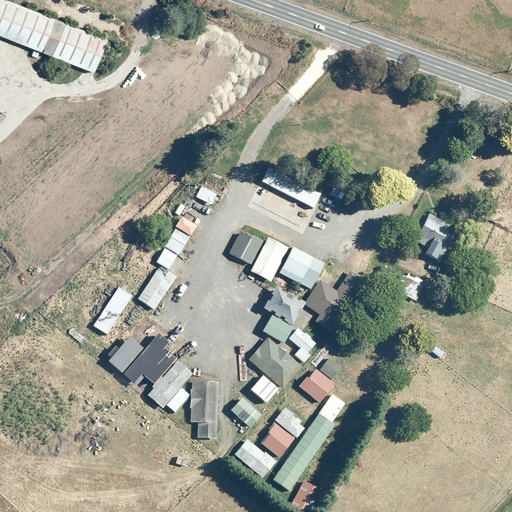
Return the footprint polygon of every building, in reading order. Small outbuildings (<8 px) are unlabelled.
[(2,0),(0,0),(0,36),(20,44),(94,72),(106,38),(2,0)] [(318,194),(269,167),(261,181),(310,209),(318,194)] [(348,202),(357,183),(338,173),(329,193),(348,202)] [(199,186),(193,197),(211,207),(217,195),(199,186)] [(185,207),(179,203),(172,212),(177,217),(185,207)] [(449,227),(428,215),(412,242),(426,250),(423,255),(437,263),(452,237),(445,233),(449,227)] [(194,228),(180,217),(172,228),(187,238),(194,228)] [(261,242),(240,230),(228,254),(249,265),(261,242)] [(288,247),(267,237),(249,272),(270,282),(288,247)] [(323,263),(292,247),(278,274),(309,290),(323,263)] [(159,265),(145,286),(136,299),(153,311),(176,276),(185,262),(165,249),(155,263),(159,265)] [(272,284),(262,301),(250,294),(242,308),(235,304),(228,315),(263,336),(277,310),(283,314),(294,296),(272,284)] [(131,296),(118,287),(92,325),(106,334),(131,296)] [(123,346),(141,359),(143,357),(150,361),(170,332),(146,314),(123,346)] [(317,323),(303,340),(300,337),(286,354),(299,364),(312,347),(311,346),(325,329),(317,323)] [(290,332),(278,324),(268,338),(280,346),(290,332)] [(170,332),(150,361),(147,365),(177,386),(189,370),(181,364),(186,358),(180,354),(187,344),(170,332)] [(259,356),(253,364),(277,384),(281,387),(297,367),(270,346),(260,357),(259,356)] [(276,386),(251,366),(249,365),(239,378),(244,383),(237,392),(258,408),(276,386)] [(333,384),(313,369),(298,387),(318,403),(333,384)] [(193,379),(191,423),(196,424),(195,439),(215,440),(217,380),(193,379)] [(189,394),(179,387),(165,405),(175,413),(189,394)] [(299,424),(300,422),(283,409),(274,422),(295,438),(303,427),(299,424)] [(295,438),(274,422),(258,442),(280,458),(295,438)] [(265,451),(264,453),(246,439),(234,455),(262,478),(274,462),(276,460),(265,451)] [(311,511),(322,488),(303,479),(288,509),(294,511),(311,511)]
